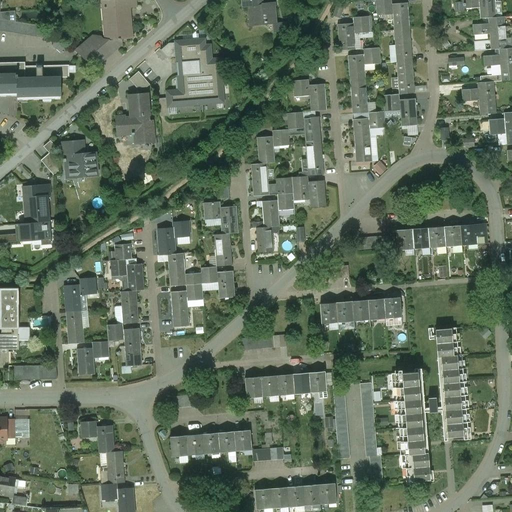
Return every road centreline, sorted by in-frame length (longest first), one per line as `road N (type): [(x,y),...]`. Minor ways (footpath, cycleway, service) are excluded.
road 1 (residential): [(444,511),(475,486),(496,450),(505,358),(490,187),(466,163),(424,154)]
road 2 (residential): [(0,173),(176,22)]
road 3 (residential): [(347,220),(329,42)]
road 4 (residential): [(160,382),(148,226)]
road 5 (residential): [(424,154),(435,94),(428,0)]
road 6 (residential): [(252,312),(240,160)]
road 7 (residential): [(347,220),(252,312)]
road 8 (residential): [(131,397),(179,511)]
